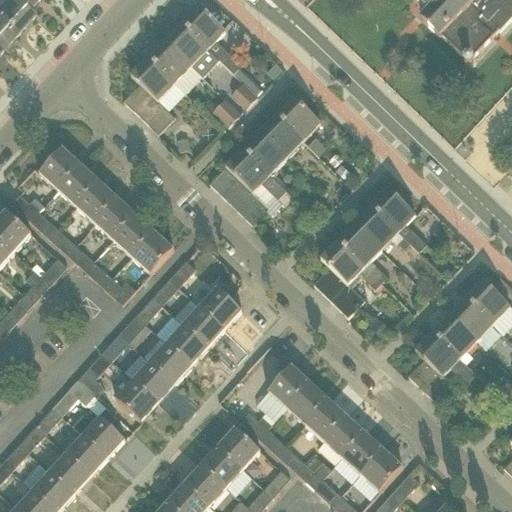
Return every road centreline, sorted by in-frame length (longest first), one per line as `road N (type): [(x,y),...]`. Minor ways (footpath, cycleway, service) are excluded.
road 1 (residential): [(511,511),(64,79)]
road 2 (secondary): [(511,244),(255,0)]
